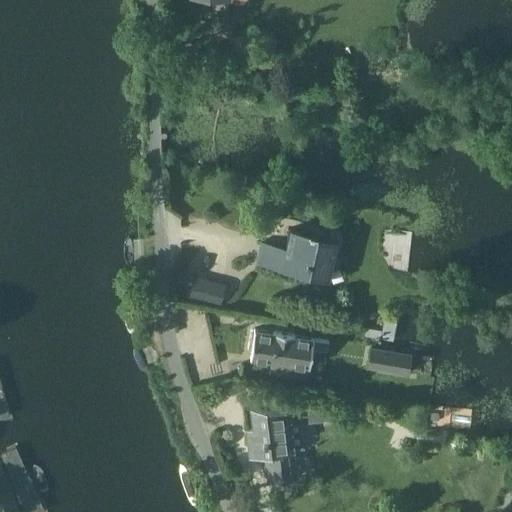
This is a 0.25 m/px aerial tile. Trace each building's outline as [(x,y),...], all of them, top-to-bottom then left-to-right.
[(104,18),(110,121),(139,120),(134,17),(104,18)] [(169,153),(169,152),(167,152),(167,153),(166,153),(166,152),(165,152),(165,148),(165,144),(166,144),(166,143),(167,143),(167,144),(168,144),(170,144),(171,143),(172,142),(172,141),(172,140),(171,139),(170,138),(169,138),(167,138),(167,139),(166,139),(166,138),(165,138),(165,134),(165,130),(166,130),(166,129),(167,129),(167,130),(168,130),(169,129),(169,125),(167,125),(167,128),(165,128),(165,126),(155,126),(152,126),(152,128),(147,128),(147,126),(145,126),(145,129),(145,130),(146,130),(146,129),(147,129),(147,130),(150,130),(150,129),(151,129),(151,130),(152,130),(152,134),(152,138),(151,138),(151,139),(150,139),(150,138),(147,138),(147,139),(146,139),(146,138),(145,138),(144,138),(143,138),(142,139),(141,140),(141,141),(141,142),(142,142),(143,143),(144,144),(145,144),(146,144),(146,143),(147,143),(147,144),(150,144),(150,143),(151,143),(151,144),(152,144),(152,152),(151,152),(150,153),(150,152),(147,152),(147,153),(146,153),(146,152),(145,152),(144,153),(144,155),(146,155),(146,154),(152,154),(152,157),(156,157),(165,157),(165,154),(167,154),(167,156),(169,156),(169,153)] [(257,262),(329,278),(337,239),(289,228),(285,246),(262,241),(257,262)] [(226,283),(194,275),(189,295),(221,302),(226,283)] [(256,328),(254,328),(250,357),(252,357),(308,365),(310,366),(314,336),(312,336),(312,337),(294,334),(294,333),(274,330),(274,331),(256,329),(256,328)] [(0,346),(0,431),(21,426),(0,346)] [(411,353),(371,346),(368,366),(407,373),(411,353)] [(303,411),(250,405),(252,426),(245,427),(249,453),(264,451),(266,471),(294,467),(292,450),(303,448),(300,423),(329,420),(326,398),(302,401),(303,411)] [(51,511),(25,432),(0,440),(0,455),(18,511),(51,511)]
